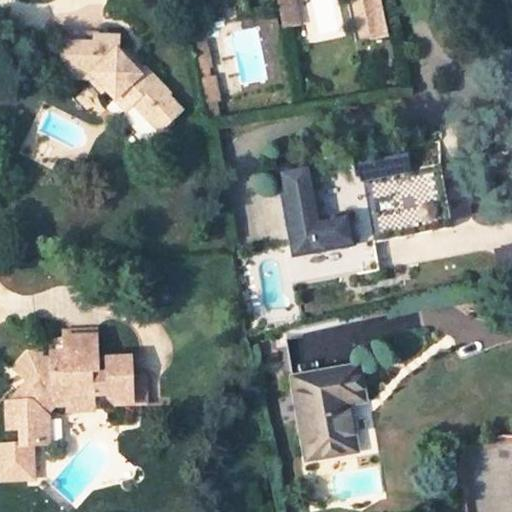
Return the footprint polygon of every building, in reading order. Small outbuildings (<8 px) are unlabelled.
[(199,0),(180,4),(184,26),(217,20),(214,12),(211,0),(199,0)] [(296,0),(275,0),(280,29),(300,26),(296,0)] [(378,0),(361,0),(370,40),(386,37),(378,0)] [(214,12),(217,20),(228,18),(226,9),(214,12)] [(208,41),(193,44),(197,71),(212,69),(208,41)] [(120,45),(64,43),(63,76),(92,77),(114,100),(122,92),(150,117),(168,98),(121,54),(120,45)] [(215,78),(199,81),(202,100),(218,98),(215,78)] [(168,98),(150,117),(164,131),(182,111),(168,98)] [(312,165),(276,172),(293,257),(298,285),(383,270),(377,241),(355,245),(348,216),(321,221),(312,165)] [(23,457),(38,457),(50,457),(50,432),(38,412),(47,405),(56,414),(71,414),(71,396),(91,396),(108,395),(108,401),(113,406),(137,403),(134,355),(106,356),(108,381),(97,381),(95,341),(70,341),(71,361),(58,361),(59,372),(46,373),(45,360),(33,361),(17,379),(35,394),(26,406),(4,407),(5,432),(21,431),(23,457)] [(265,383),(295,377),(290,343),(259,347),(265,383)] [(357,366),(295,377),(310,457),(356,450),(347,403),(364,400),(357,366)] [(71,396),(71,414),(90,414),(91,396),(71,396)] [(38,457),(23,457),(0,456),(0,479),(38,479),(38,457)]
